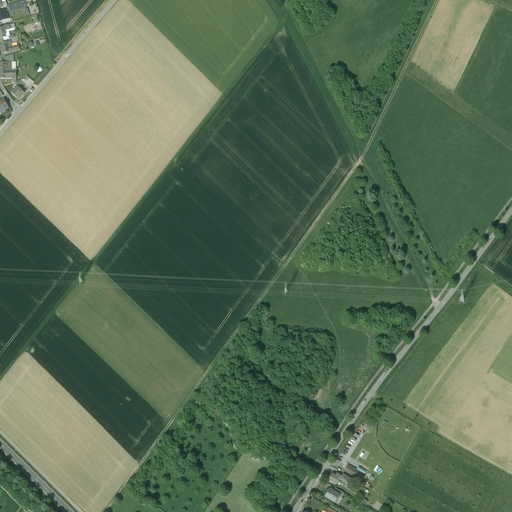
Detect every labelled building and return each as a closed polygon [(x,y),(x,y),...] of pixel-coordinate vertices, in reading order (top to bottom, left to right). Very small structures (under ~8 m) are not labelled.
[(1,31),(0,31),(0,38),(6,37),(5,31),(8,30),(7,26),(4,27),(5,27),(1,28),(1,31)] [(11,71),(11,63),(5,63),(0,62),(0,70),(7,71),(11,71)] [(33,82),(29,78),(24,84),(29,87),(33,82)] [(23,92),(17,87),(11,93),(18,99),(23,92)] [(365,476),(348,465),(344,471),(362,481),(365,476)] [(336,473),(335,475),(331,473),(330,475),(328,479),(331,481),(331,480),(334,482),(333,483),(336,484),(339,480),(346,483),(348,480),(341,476),(336,473)] [(332,492),(340,497),(342,498),(344,494),(336,489),(332,492)] [(330,491),(325,498),(335,504),(340,497),(332,492),(330,491)]
